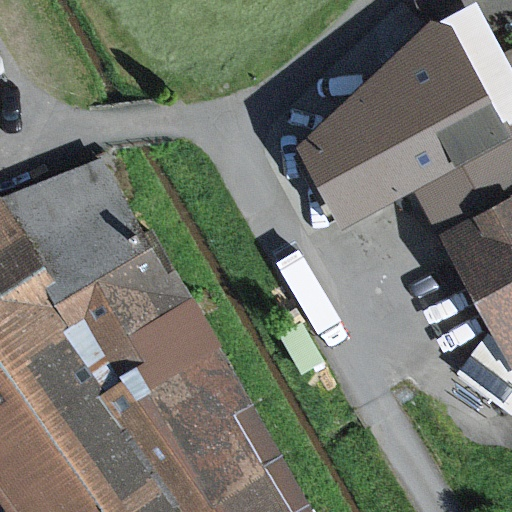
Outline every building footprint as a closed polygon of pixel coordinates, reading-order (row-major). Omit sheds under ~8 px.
[(511,0),(486,0),(509,40),(511,38),(511,0)] [(454,144),(404,54),(321,99),(371,190),(454,144)] [(511,372),(511,224),(428,269),(489,385),(511,372)] [(0,229),(0,323),(41,301),(0,229)] [(294,511),(130,252),(0,334),(0,503),(5,511),(294,511)]
